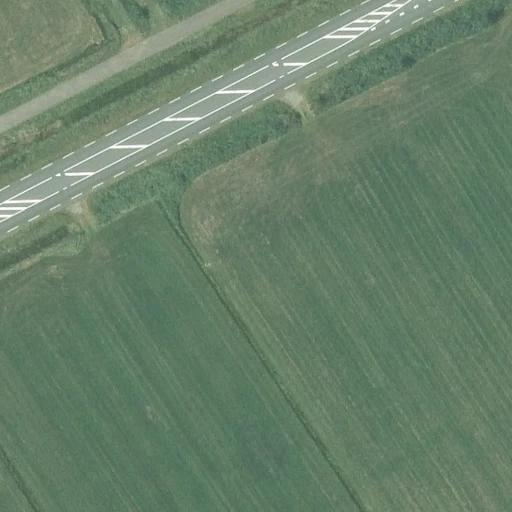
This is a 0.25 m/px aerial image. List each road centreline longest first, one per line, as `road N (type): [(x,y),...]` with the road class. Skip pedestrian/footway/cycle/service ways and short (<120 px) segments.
road 1 (secondary): [(421,0),(0,219)]
road 2 (unclassified): [(0,124),(240,0)]
